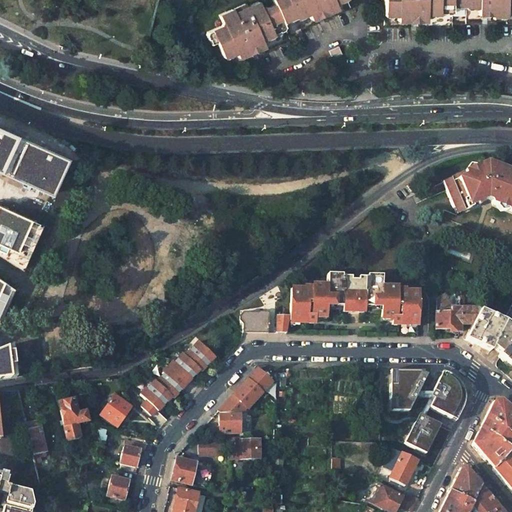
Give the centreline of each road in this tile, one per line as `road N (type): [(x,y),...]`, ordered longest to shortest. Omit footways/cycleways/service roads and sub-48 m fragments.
road 1 (tertiary): [(0,385),(115,370),(279,271),(408,170),(472,143),(511,141)]
road 2 (secondary): [(0,100),(83,133),(138,143),(511,134)]
road 3 (residential): [(487,380),(440,351),(249,349),(167,435),(144,511)]
road 4 (tertiary): [(334,115),(89,70),(0,39)]
road 5 (secondary): [(334,115),(158,125),(70,113),(0,87)]
road 6 (secondary): [(511,112),(334,115)]
